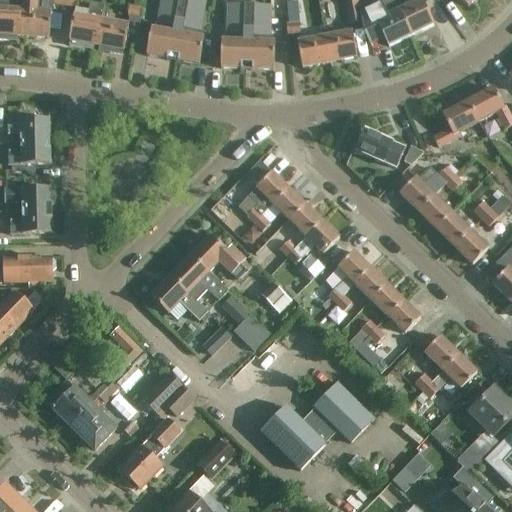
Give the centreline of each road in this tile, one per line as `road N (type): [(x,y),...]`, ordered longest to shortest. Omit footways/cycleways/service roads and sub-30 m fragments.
road 1 (residential): [(511,352),(310,152),(302,113)]
road 2 (residential): [(104,287),(263,118)]
road 3 (residential): [(302,113),(410,88),(511,23)]
road 4 (residential): [(75,86),(77,310)]
road 5 (residential): [(263,118),(75,86)]
road 6 (residential): [(233,421),(104,287)]
road 7 (tertiary): [(91,511),(0,422)]
